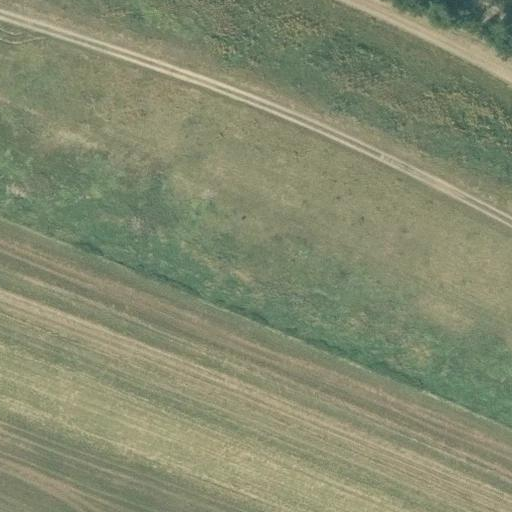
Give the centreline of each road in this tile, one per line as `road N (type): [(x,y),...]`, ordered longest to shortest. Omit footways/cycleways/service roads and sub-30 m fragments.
road 1 (track): [(0,10),(331,129),(511,219)]
road 2 (track): [(511,503),(0,300)]
road 3 (track): [(511,86),(345,0)]
